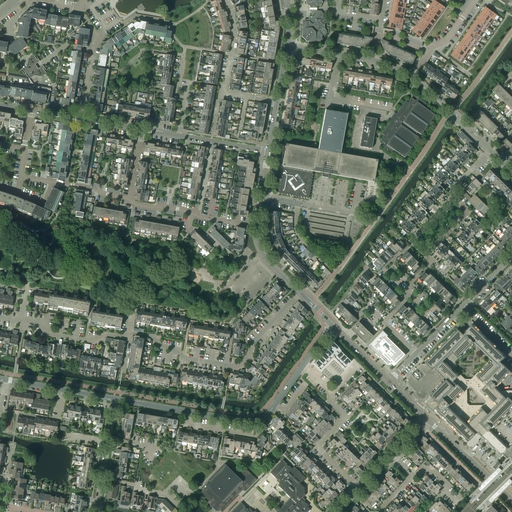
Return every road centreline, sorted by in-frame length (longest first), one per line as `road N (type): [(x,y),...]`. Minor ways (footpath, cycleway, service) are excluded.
road 1 (residential): [(251,345),(242,366),(156,351),(159,338),(129,332)]
road 2 (residential): [(128,337),(84,340),(44,332),(46,323),(0,320)]
road 3 (residential): [(359,488),(315,446),(346,415),(331,392)]
road 4 (residential): [(255,225),(129,199)]
